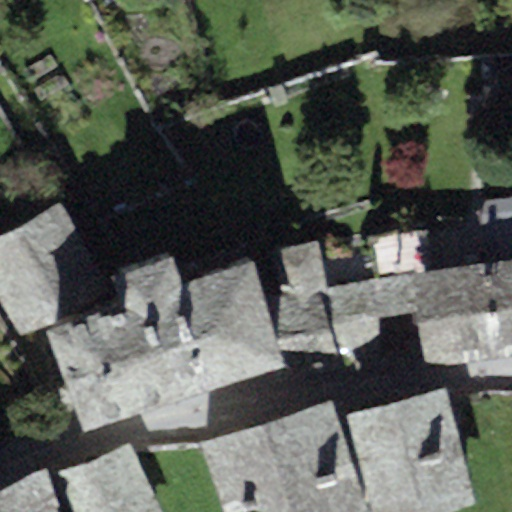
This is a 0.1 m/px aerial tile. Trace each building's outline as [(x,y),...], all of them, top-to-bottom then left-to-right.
[(511,197),(479,200),(488,265),(511,261),(511,197)] [(106,293),(57,204),(0,235),(0,296),(24,339),(106,293)] [(328,289),(319,290),(335,353),(337,360),(370,358),(371,372),(511,355),(511,261),(488,265),(433,273),(426,231),(371,239),(378,282),(328,289)] [(313,241),(251,261),(287,366),(335,353),(319,290),(328,289),(313,241)] [(287,366),(251,261),(180,285),(172,259),(140,270),(184,401),(287,366)] [(156,410),(184,401),(140,270),(112,279),(122,309),(47,335),(81,436),(156,410)] [(447,511),(474,505),(443,389),(344,415),(369,511),(447,511)] [(365,511),(330,402),(199,444),(220,511),(365,511)] [(161,511),(128,443),(50,480),(61,511),(161,511)] [(61,511),(50,480),(46,469),(0,492),(0,511),(61,511)]
